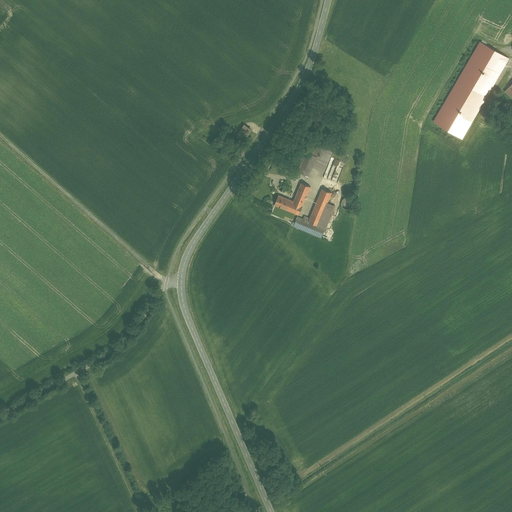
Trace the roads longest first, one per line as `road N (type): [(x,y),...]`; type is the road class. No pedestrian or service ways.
road 1 (tertiary): [(328,0),(303,80),(193,244),(182,278),(191,325),(270,511)]
road 2 (track): [(0,139),(147,269),(182,278),(165,286),(108,353),(0,416)]
road 3 (track): [(77,373),(142,511)]
